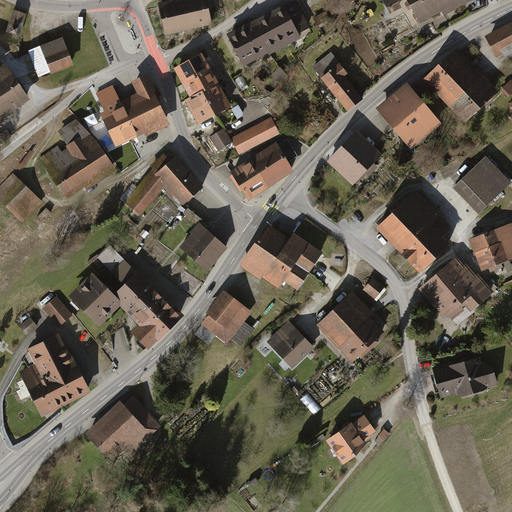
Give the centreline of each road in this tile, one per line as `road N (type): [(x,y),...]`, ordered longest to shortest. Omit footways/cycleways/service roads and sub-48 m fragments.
road 1 (secondary): [(258,224),(186,326),(7,481)]
road 2 (secondary): [(511,9),(385,87),(283,193)]
road 3 (residential): [(283,193),(381,265),(400,290),(420,404)]
road 4 (residential): [(258,224),(190,149),(137,8)]
